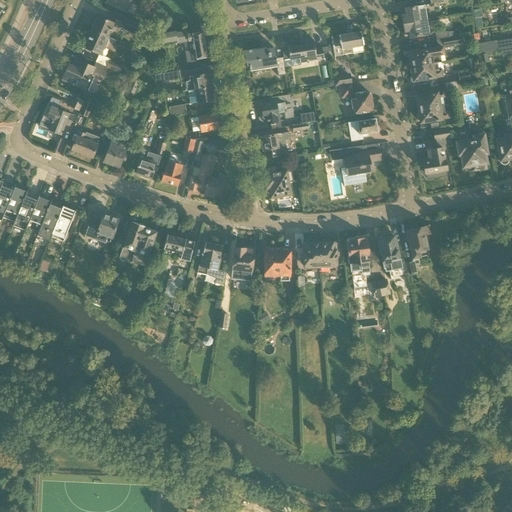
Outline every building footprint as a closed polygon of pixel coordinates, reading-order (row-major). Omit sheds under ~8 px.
[(107,0),(106,3),(127,12),(132,0),(107,0)] [(403,24),(427,20),(424,5),(405,8),(405,11),(401,12),(403,24)] [(474,18),(483,17),(482,9),(473,10),(474,18)] [(491,19),(499,18),(498,9),(490,10),(491,19)] [(138,36),(142,26),(117,15),(114,23),(98,16),(91,32),(115,43),(116,41),(109,37),(112,30),(117,33),(119,27),(138,36)] [(427,20),(403,24),(405,35),(409,35),(410,38),(429,34),(427,20)] [(185,51),(187,63),(198,61),(197,59),(207,57),(203,32),(188,34),(187,31),(176,33),(176,32),(161,35),(162,43),(177,41),(177,43),(193,40),(195,50),(185,51)] [(436,40),(449,38),(448,31),(435,33),(436,40)] [(111,51),(115,43),(91,32),(84,48),(101,55),(104,47),(111,51)] [(352,48),(363,46),(363,45),(362,39),(363,39),(363,36),(362,37),(361,32),(352,33),(351,33),(351,34),(348,34),(348,33),(347,34),(339,35),(339,36),(331,37),(334,57),(353,54),(352,48)] [(466,41),(474,39),(475,39),(474,34),(463,36),(463,35),(449,38),(436,40),(438,48),(412,52),(412,51),(407,52),(408,57),(410,57),(411,66),(436,62),(436,63),(441,62),(440,55),(445,55),(444,48),(454,46),(453,44),(466,42),(466,41)] [(501,50),(511,47),(511,38),(488,43),(475,45),(476,49),(477,54),(501,50)] [(300,63),(324,59),(322,48),(315,49),(314,40),(305,41),(305,45),(288,48),(290,60),(299,59),(300,63)] [(283,57),(276,59),(274,48),(266,49),(265,46),(261,47),(262,49),(256,50),(256,49),(245,51),(245,54),(246,54),(248,65),(249,65),(250,69),(251,71),(260,69),(260,67),(276,65),(278,76),(286,75),(283,57)] [(511,55),(511,47),(501,50),(502,57),(511,55)] [(109,67),(108,68),(129,77),(131,71),(121,67),(122,65),(110,60),(107,66),(109,67)] [(96,62),(93,67),(80,61),(77,68),(69,65),(62,80),(87,91),(94,76),(99,79),(102,72),(105,74),(106,72),(106,73),(108,68),(109,67),(107,66),(96,62)] [(437,70),(436,63),(436,62),(411,66),(413,77),(412,77),(413,82),(417,81),(417,80),(441,76),(440,70),(437,70)] [(460,81),(470,79),(481,77),(479,70),(469,72),(458,74),(460,81)] [(179,71),(163,74),(164,82),(180,79),(179,71)] [(196,89),(212,86),(210,73),(209,73),(209,71),(202,72),(202,75),(189,77),(189,81),(186,81),(188,90),(196,89)] [(350,74),(333,77),(335,87),(352,84),(350,74)] [(130,78),(125,89),(131,92),(137,81),(130,78)] [(447,92),(458,89),(457,81),(445,83),(447,92)] [(351,84),(339,86),(341,99),(350,97),(353,110),(358,109),(358,114),(369,112),(369,111),(371,111),(373,108),(372,106),(373,106),(371,96),(370,94),(367,92),(365,92),(365,91),(355,93),(355,94),(353,94),(351,84)] [(190,104),(197,103),(214,100),(212,86),(196,89),(188,90),(190,104)] [(418,108),(439,105),(438,98),(445,97),(444,91),(415,96),(416,100),(417,100),(417,101),(418,108)] [(511,94),(510,95),(504,96),(508,119),(510,118),(510,120),(511,123),(506,123),(508,134),(504,135),(504,133),(496,135),(497,140),(495,140),(496,147),(498,146),(500,160),(501,162),(502,163),(503,164),(505,164),(506,164),(508,162),(508,161),(508,159),(511,158),(511,94)] [(79,112),(84,101),(74,96),(69,107),(79,112)] [(160,108),(163,100),(155,97),(152,105),(160,108)] [(87,117),(92,105),(85,102),(80,114),(87,117)] [(276,104),(276,102),(261,105),(263,117),(265,117),(266,124),(279,121),(277,110),(283,109),(282,102),(276,104)] [(170,115),(186,112),(185,104),(169,107),(170,115)] [(439,105),(418,108),(420,119),(419,119),(420,122),(449,117),(448,111),(440,113),(439,105)] [(39,126),(49,130),(60,134),(64,125),(69,126),(73,116),(57,109),(55,113),(47,110),(39,126)] [(152,111),(148,122),(169,129),(167,118),(162,116),(162,115),(152,111)] [(314,112),(300,114),(302,124),(307,123),(315,122),(314,112)] [(199,117),(201,132),(219,129),(216,114),(199,117)] [(351,141),(363,139),(362,137),(368,136),(367,133),(378,131),(376,118),(348,123),(351,141)] [(308,130),(307,123),(302,124),(292,125),(293,132),(308,130)] [(435,139),(437,138),(449,136),(448,129),(434,131),(435,139)] [(185,133),(186,137),(186,138),(196,140),(200,139),(199,131),(185,133)] [(86,135),(79,132),(72,149),(93,157),(97,145),(84,140),(86,135)] [(284,140),(290,139),(289,132),(288,132),(283,133),(261,137),(263,150),(264,150),(266,158),(279,155),(279,154),(287,153),(284,140)] [(474,165),(486,163),(485,154),(487,153),(487,152),(487,151),(486,147),(484,134),(479,135),(473,136),(474,139),(457,142),(459,155),(461,154),(463,167),(465,166),(466,168),(466,169),(467,170),(468,171),(469,171),(471,171),(473,170),(474,169),(475,168),(475,167),(474,165)] [(445,170),(446,170),(447,170),(443,150),(445,149),(444,144),(450,142),(449,136),(437,138),(439,148),(428,150),(429,159),(424,160),(424,163),(423,163),(425,173),(436,171),(436,172),(436,174),(438,175),(439,175),(441,175),(443,175),(444,174),(445,172),(445,171),(445,170)] [(128,144),(113,138),(104,161),(119,167),(122,160),(124,161),(126,155),(124,154),(128,144)] [(194,147),(196,140),(186,138),(183,151),(192,153),(194,147)] [(426,141),(415,143),(416,149),(427,147),(426,141)] [(163,153),(166,144),(160,142),(157,152),(163,153)] [(366,182),(365,172),(371,171),(370,162),(375,161),(374,158),(381,157),(378,144),(344,149),(345,158),(344,158),(346,167),(341,168),(344,186),(366,182)] [(149,153),(143,151),(136,173),(144,176),(144,177),(148,178),(149,177),(151,178),(156,163),(147,160),(149,153)] [(229,183),(219,181),(209,179),(214,158),(204,156),(199,179),(192,178),(189,189),(197,191),(197,188),(206,190),(205,192),(226,197),(229,183)] [(298,168),(305,166),(303,156),(296,157),(298,168)] [(166,168),(162,181),(177,186),(181,172),(180,172),(182,165),(168,161),(166,168)] [(277,166),(262,168),(266,192),(269,191),(270,198),(290,195),(286,171),(278,173),(277,166)] [(3,215),(16,185),(15,185),(14,188),(2,184),(4,180),(3,180),(1,185),(0,188),(0,219),(2,220),(3,215)] [(15,220),(28,190),(16,185),(3,215),(15,220)] [(38,199),(40,194),(39,194),(38,198),(26,193),(28,190),(15,220),(14,225),(26,229),(27,225),(38,199)] [(51,201),(52,199),(40,194),(38,199),(27,225),(39,230),(50,204),(51,201)] [(62,209),(64,204),(62,207),(51,203),(52,199),(51,201),(50,204),(39,230),(38,234),(50,239),(51,236),(62,209)] [(62,209),(51,236),(63,241),(76,209),(64,204),(62,209)] [(97,232),(112,237),(118,219),(104,214),(95,211),(91,222),(100,226),(97,232)] [(144,228),(145,226),(133,222),(120,258),(132,262),(133,261),(144,228)] [(406,263),(408,274),(416,272),(415,264),(419,263),(418,256),(428,255),(424,235),(430,233),(429,226),(407,230),(408,236),(407,236),(408,241),(409,241),(414,262),(406,263)] [(156,232),(144,228),(133,261),(144,265),(156,232)] [(392,234),(378,237),(384,268),(391,267),(390,259),(400,257),(399,251),(397,252),(394,236),(392,237),(392,234)] [(186,240),(167,235),(164,249),(163,255),(175,258),(176,252),(182,253),(180,259),(190,261),(194,242),(186,240)] [(372,289),(370,271),(369,263),(366,238),(365,238),(365,237),(361,237),(361,239),(351,240),(351,243),(348,243),(350,257),(348,257),(349,263),(351,263),(354,291),(372,289)] [(208,268),(214,244),(206,242),(203,254),(202,254),(201,256),(202,256),(200,265),(199,265),(197,273),(206,274),(208,268)] [(319,243),(321,272),(329,271),(329,266),(336,265),(336,259),(338,258),(337,251),(336,251),(335,242),(319,243)] [(312,272),(321,272),(319,243),(303,243),(304,253),(302,253),(303,260),(304,260),(305,267),(312,267),(312,272)] [(226,272),(217,270),(219,259),(220,259),(221,258),(219,257),(222,246),(214,244),(208,268),(206,274),(216,279),(214,283),(223,285),(226,272)] [(241,274),(251,275),(254,248),(245,247),(244,249),(235,248),(232,273),(234,274),(235,274),(239,275),(241,274)] [(280,275),(290,275),(290,250),(288,250),(286,249),(283,249),(282,250),(273,250),(272,249),(269,249),(267,249),(265,249),(265,275),(267,275),(271,277),(276,277),(280,275)] [(183,293),(189,296),(194,282),(187,280),(186,283),(182,282),(179,291),(183,292),(183,293)] [(382,295),(390,293),(387,280),(379,282),(382,295)] [(375,297),(382,295),(379,282),(371,284),(375,297)] [(229,315),(220,313),(217,326),(226,328),(229,315)] [(262,324),(266,321),(262,314),(258,316),(262,324)] [(204,345),(208,346),(211,344),(212,340),(210,336),(207,336),(203,338),(202,341),(204,345)]
